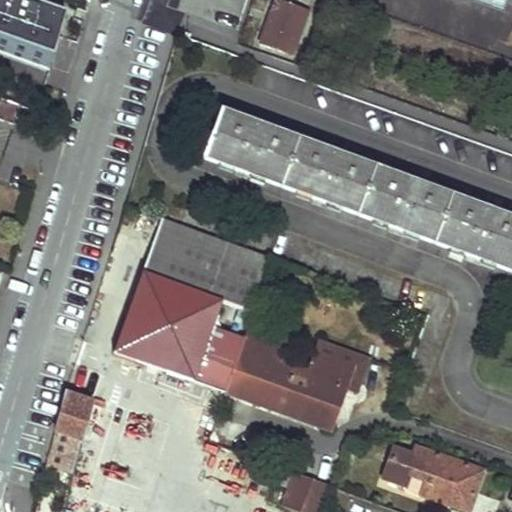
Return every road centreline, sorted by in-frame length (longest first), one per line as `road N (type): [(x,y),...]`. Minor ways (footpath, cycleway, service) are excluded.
road 1 (unclassified): [(84,173),(0,442)]
road 2 (unclassified): [(126,0),(84,173)]
